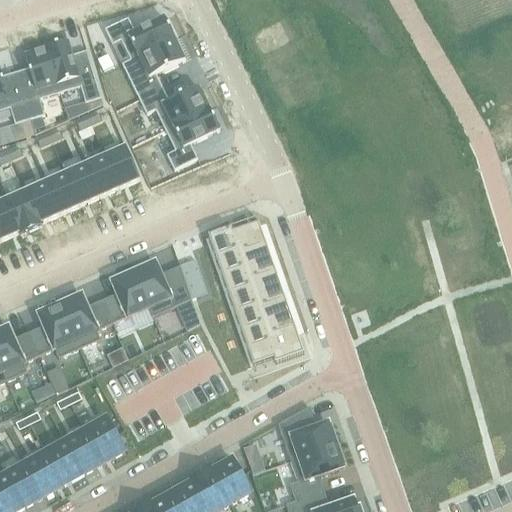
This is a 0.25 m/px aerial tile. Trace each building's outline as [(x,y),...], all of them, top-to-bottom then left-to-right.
[(128,21),(105,33),(113,49),(121,44),(131,63),(177,41),(170,28),(168,29),(164,22),(135,36),(128,21)] [(131,63),(122,68),(140,104),(163,93),(156,78),(185,64),(181,56),(184,55),(177,41),(131,63)] [(68,45),(46,51),(58,88),(60,97),(80,91),(85,107),(101,102),(87,54),(73,59),(68,45)] [(29,72),(16,76),(30,122),(30,124),(43,120),(45,119),(40,103),(60,97),(58,88),(46,51),(25,58),(29,72)] [(108,56),(97,61),(103,74),(114,68),(108,56)] [(0,71),(0,115),(10,112),(15,129),(30,124),(30,122),(16,76),(2,80),(0,71)] [(163,93),(140,104),(147,118),(156,114),(165,134),(211,112),(211,111),(205,98),(203,99),(199,92),(170,106),(163,93)] [(211,112),(165,134),(175,154),(167,158),(175,174),(198,163),(191,148),(220,134),(216,126),(218,125),(211,112)] [(100,118),(89,123),(92,130),(103,125),(100,118)] [(43,120),(30,124),(33,132),(45,129),(43,120)] [(89,123),(77,128),(81,135),(92,130),(89,123)] [(30,124),(15,129),(19,143),(35,138),(33,132),(30,124)] [(60,135),(49,140),(52,147),(63,142),(60,135)] [(49,140),(38,145),(41,152),(52,147),(49,140)] [(125,151),(105,160),(120,192),(140,184),(125,151)] [(20,153),(9,157),(13,165),(24,160),(20,153)] [(9,157),(0,161),(0,166),(1,170),(13,165),(9,157)] [(105,160),(85,168),(100,201),(120,192),(105,160)] [(85,168),(65,177),(80,210),(100,201),(85,168)] [(65,177),(45,186),(60,219),(80,210),(65,177)] [(45,186),(25,195),(40,228),(60,219),(45,186)] [(25,195),(5,204),(20,236),(21,239),(41,230),(40,228),(25,195)] [(5,204),(0,206),(0,245),(20,236),(5,204)] [(230,231),(208,239),(254,369),(274,362),(275,367),(304,357),(259,226),(232,236),(230,231)] [(196,264),(180,269),(192,303),(208,298),(196,264)] [(145,267),(132,273),(153,320),(192,303),(180,269),(160,278),(155,267),(147,271),(145,267)] [(118,297),(102,304),(113,327),(148,312),(152,320),(153,320),(132,273),(119,279),(121,282),(113,286),(118,297)] [(81,299),(60,309),(80,352),(101,343),(97,334),(113,327),(102,304),(86,310),(81,299)] [(44,329),(29,336),(39,360),(55,353),(59,362),(80,352),(60,309),(39,318),(44,329)] [(8,332),(0,335),(0,370),(6,385),(27,375),(23,367),(39,360),(29,336),(13,343),(8,332)] [(78,395),(68,401),(71,408),(82,403),(78,395)] [(68,401),(57,406),(60,413),(71,408),(68,401)] [(309,410),(278,428),(291,465),(336,449),(328,427),(317,431),(309,410)] [(37,416),(27,421),(30,428),(41,423),(37,416)] [(27,421),(16,426),(19,433),(30,428),(27,421)] [(106,422),(85,433),(104,467),(125,455),(106,422)] [(85,433),(65,444),(84,478),(104,467),(85,433)] [(65,444),(46,455),(64,489),(84,478),(65,444)] [(295,505),(286,508),(286,509),(324,495),(319,479),(343,471),(336,449),(291,465),(298,485),(289,488),(295,505)] [(46,455),(26,467),(44,500),(64,489),(46,455)] [(259,462),(248,465),(251,473),(252,478),(263,474),(259,462)] [(232,463),(212,474),(231,507),(251,496),(232,463)] [(26,467),(6,478),(25,511),(44,500),(26,467)] [(212,474),(192,485),(207,511),(222,511),(231,507),(212,474)] [(6,478),(0,480),(0,511),(23,511),(25,511),(6,478)] [(207,511),(192,485),(173,496),(181,511),(207,511)] [(324,495),(286,509),(287,511),(361,511),(360,506),(356,508),(355,503),(330,511),(324,495)] [(181,511),(173,496),(152,507),(154,511),(181,511)]
